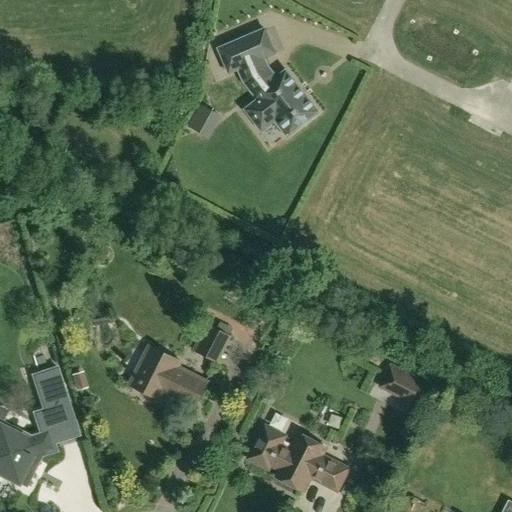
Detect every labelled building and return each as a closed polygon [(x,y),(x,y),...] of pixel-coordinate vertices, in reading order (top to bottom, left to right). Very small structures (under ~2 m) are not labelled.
[(511,0),(450,0),(449,3),(492,25),(497,17),(508,22),(511,15),(511,0)] [(265,30),(250,36),(220,49),(218,50),(229,75),(231,74),(239,70),(244,83),(257,100),(245,109),(261,130),(273,120),(286,136),(286,137),(287,138),(319,113),(286,71),(285,72),(285,73),(277,79),(268,68),(264,59),(275,54),(265,30)] [(230,337),(208,326),(196,351),(217,361),(230,337)] [(206,383),(177,368),(180,363),(150,348),(134,380),(163,395),(164,393),(194,408),(206,383)] [(434,385),(392,363),(379,388),(403,399),(399,407),(418,417),(434,385)] [(0,475),(22,486),(38,456),(55,451),(52,441),(77,432),(77,433),(79,432),(58,368),(34,376),(45,411),(35,414),(41,432),(31,436),(2,421),(6,412),(0,409),(0,475)] [(349,470),(322,456),(326,449),(299,435),(294,446),(283,441),(285,437),(266,427),(249,459),(269,469),(271,465),(281,470),(277,477),(304,491),(311,477),(338,491),(349,470)]
